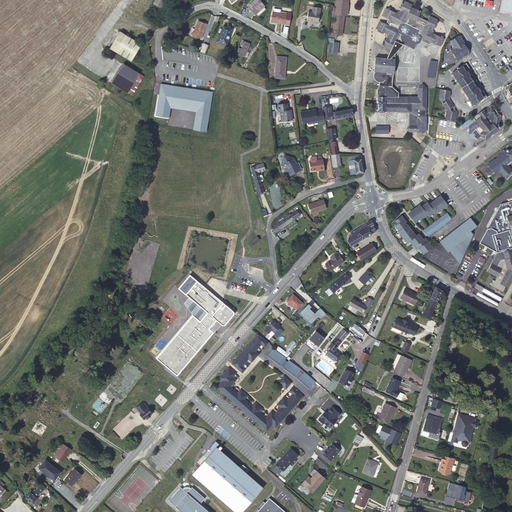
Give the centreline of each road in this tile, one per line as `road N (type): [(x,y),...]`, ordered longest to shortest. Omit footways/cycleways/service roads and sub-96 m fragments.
road 1 (residential): [(156,39),(191,7),(214,5),(311,59),(358,98)]
road 2 (residential): [(451,289),(388,511)]
road 3 (residential): [(281,286),(273,216),(303,195),(368,177)]
road 4 (tertiary): [(83,511),(196,382)]
road 5 (track): [(102,0),(0,95)]
road 6 (tertiary): [(281,286),(348,208),(372,201)]
road 7 (tertiary): [(451,289),(395,252),(372,201)]
